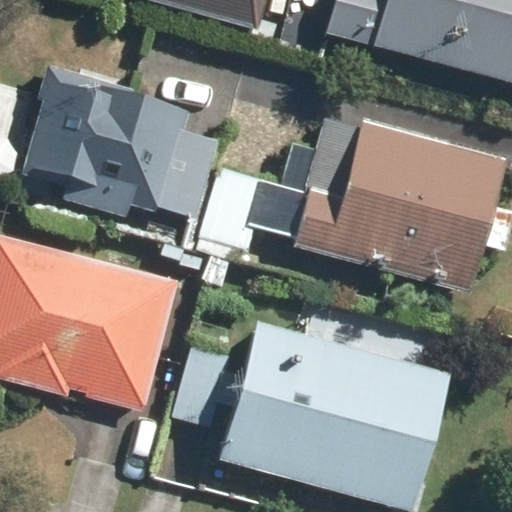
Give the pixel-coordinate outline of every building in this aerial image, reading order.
[(140,0),(250,32),(259,0),(140,0)] [(511,0),(328,0),(319,34),(509,87),(511,78),(511,0)] [(43,65),(12,165),(34,171),(27,193),(120,221),(126,202),(189,221),(213,141),(176,130),(183,107),(43,65)] [(287,240),(285,247),(462,294),(497,162),(321,115),(312,151),(285,143),(273,185),(212,169),(193,238),(242,251),(248,229),(287,240)] [(0,235),(0,382),(58,398),(60,389),(137,410),(172,282),(0,235)] [(250,324),(211,464),(390,511),(403,511),(441,375),(250,324)] [(230,353),(188,345),(173,418),(215,427),(230,353)]
